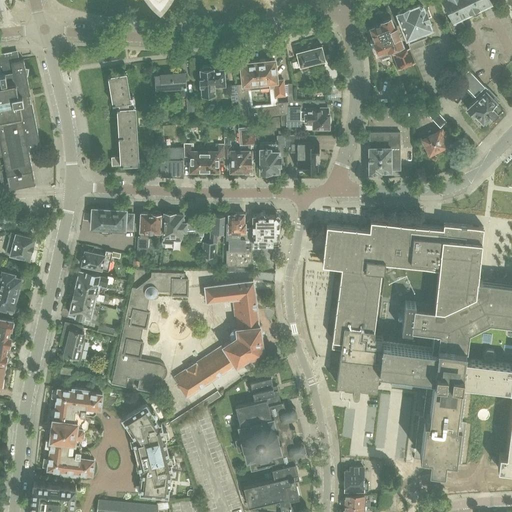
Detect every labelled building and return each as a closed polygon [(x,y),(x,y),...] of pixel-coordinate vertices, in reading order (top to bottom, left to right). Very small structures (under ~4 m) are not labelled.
[(469,11),(469,13),(472,15),(473,15),(475,15),(478,13),(479,12),(480,11),(480,10),(480,8),(479,6),(490,1),(488,0),(444,0),(454,18),(449,21),(454,31),(464,27),(460,16),(469,11)] [(408,42),(410,47),(411,51),(426,45),(422,37),(427,35),(425,29),(432,26),(429,19),(430,19),(426,9),(425,9),(424,6),(420,4),(410,7),(408,8),(406,7),(401,8),(400,11),(399,11),(410,41),(408,42)] [(388,50),(393,48),(397,56),(395,57),(399,67),(415,61),(411,51),(410,47),(406,49),(397,26),(395,26),(391,16),(389,14),(383,17),(382,20),(381,20),(382,21),(370,26),(371,27),(368,28),(371,35),(373,34),(375,40),(374,40),(378,52),(379,51),(382,57),(390,54),(388,50)] [(324,55),(322,44),(297,51),(300,66),(324,59),(329,77),(337,75),(331,53),(324,55)] [(2,83),(2,85),(0,85),(0,155),(3,155),(7,174),(9,186),(35,181),(30,158),(29,149),(41,147),(23,59),(18,60),(17,53),(0,56),(0,78),(1,83),(2,83)] [(260,59),(259,61),(258,61),(261,89),(269,88),(271,103),(262,104),(263,116),(281,114),(287,113),(288,113),(289,101),(277,102),(276,96),(285,95),(284,79),(276,80),(274,59),(266,60),(264,58),(260,59)] [(238,104),(239,109),(240,118),(263,116),(262,104),(253,104),(252,89),(261,89),(258,61),(241,62),(243,83),(237,84),(238,104)] [(225,84),(224,68),(214,68),(214,66),(212,66),(210,65),(204,65),(203,67),(201,67),(201,77),(199,77),(200,84),(202,84),(203,94),(215,93),(215,84),(225,84)] [(477,92),(480,96),(468,108),(478,119),(480,117),(486,123),(502,107),(498,102),(500,100),(488,88),(477,76),(469,68),(459,78),(475,94),(477,92)] [(187,95),(185,72),(170,74),(170,71),(163,72),(164,74),(154,75),(155,89),(181,87),(182,95),(187,95)] [(119,108),(122,155),(112,156),(113,164),(124,164),(124,163),(136,162),(133,106),(129,106),(124,73),(111,75),(111,74),(109,75),(109,76),(110,76),(114,102),(113,102),(114,104),(117,103),(120,102),(120,106),(118,106),(118,108),(119,108)] [(238,104),(237,84),(229,85),(231,105),(238,104)] [(407,97),(404,90),(393,95),(396,102),(407,97)] [(196,109),(195,98),(187,98),(188,110),(196,109)] [(302,99),(295,99),(289,99),(289,101),(288,113),(287,113),(281,114),(281,124),(301,124),(301,121),(305,121),(305,125),(312,125),(312,128),(330,129),(330,124),(330,123),(331,122),(331,121),(331,120),(332,119),(332,118),(331,117),(331,115),(331,114),(330,113),(330,112),(330,107),(320,106),(319,108),(314,108),(306,108),(306,110),(302,110),(302,99)] [(447,120),(434,106),(428,111),(441,126),(447,120)] [(280,126),(279,116),(269,117),(269,127),(280,126)] [(225,142),(225,155),(225,156),(232,156),(232,171),(234,171),(234,173),(245,172),(245,171),(252,170),(252,156),(251,156),(251,150),(251,143),(257,143),(255,128),(242,128),(242,144),(241,144),(241,150),(232,150),(232,143),(231,136),(225,136),(225,142)] [(443,128),(440,130),(423,137),(430,152),(449,144),(445,135),(447,134),(445,129),(444,130),(443,128)] [(401,132),(370,132),(370,146),(370,171),(373,171),(374,172),(375,172),(376,172),(377,172),(378,172),(379,171),(401,171),(401,146),(401,132)] [(286,154),(286,148),(284,136),(284,134),(278,134),(278,141),(270,142),(261,142),(261,147),(260,147),(261,170),(262,170),(262,171),(264,173),(268,173),(270,170),(271,170),(280,170),(279,163),(281,163),(281,154),(286,154)] [(291,151),(298,151),(298,170),(306,170),(306,172),(316,172),(316,170),(318,170),(318,162),(320,162),(320,142),(312,142),(312,141),(302,141),(302,142),(300,142),(300,135),(284,136),(286,148),(291,148),(291,151)] [(219,156),(225,155),(225,142),(216,143),(217,147),(212,147),(212,150),(205,150),(205,170),(213,170),(213,171),(213,172),(213,173),(214,173),(215,174),(216,174),(217,173),(218,173),(219,172),(219,171),(219,156)] [(191,171),(205,170),(205,150),(198,150),(198,147),(193,147),(193,143),(184,143),(184,147),(185,156),(191,156),(191,171)] [(185,158),(185,156),(184,147),(164,147),(165,161),(160,161),(160,176),(183,176),(183,159),(185,158)] [(101,230),(110,230),(118,231),(118,239),(132,240),(132,228),(133,228),(133,218),(126,218),(126,209),(93,208),(93,213),(91,213),(91,214),(90,215),(89,217),(89,218),(90,219),(91,220),(92,221),(92,226),(101,227),(101,230)] [(16,209),(8,210),(10,223),(18,222),(16,209)] [(0,224),(10,223),(8,210),(0,210),(0,224)] [(140,229),(141,229),(141,236),(138,236),(137,252),(148,253),(149,237),(151,235),(160,236),(160,231),(161,212),(159,210),(155,210),(153,211),(152,211),(152,212),(149,212),(149,211),(141,211),(140,229)] [(167,212),(165,212),(165,217),(164,217),(164,219),(165,219),(165,225),(162,225),(161,242),(173,243),(173,239),(181,240),(182,235),(186,235),(186,231),(194,231),(194,234),(204,234),(205,222),(184,221),(184,216),(183,216),(183,214),(176,213),(174,213),(172,211),(169,211),(167,212)] [(230,213),(229,213),(228,213),(227,214),(227,215),(227,225),(230,225),(229,233),(227,233),(227,239),(226,250),(225,250),(225,263),(226,263),(226,265),(222,265),(221,270),(224,270),(224,267),(236,267),(236,263),(252,264),(252,227),(246,227),(247,222),(245,221),(245,212),(236,212),(236,213),(230,213)] [(254,244),(267,244),(267,214),(266,214),(265,212),(260,212),(259,215),(254,215),(254,244)] [(276,215),(267,214),(267,244),(279,244),(280,237),(280,218),(282,216),(278,213),(276,215)] [(211,214),(210,241),(204,241),(203,255),(215,255),(215,242),(217,242),(218,231),(224,231),(225,215),(211,214)] [(511,283),(478,279),(483,226),(444,222),(443,227),(371,219),(370,229),(327,224),(325,246),(323,264),(342,266),(332,346),(342,348),(337,383),(353,385),(353,390),(353,392),(353,393),(354,394),(355,394),(357,394),(358,393),(359,392),(360,385),(377,388),(379,369),(392,371),(390,385),(412,387),(414,374),(428,375),(423,416),(419,416),(414,458),(429,460),(428,466),(444,468),(445,462),(460,464),(466,422),(462,421),(467,380),(509,386),(510,380),(511,380),(511,404),(505,453),(499,452),(497,467),(511,469),(511,283)] [(31,251),(35,237),(16,233),(10,232),(5,252),(10,253),(10,254),(12,254),(12,256),(17,257),(17,256),(29,259),(29,258),(31,257),(32,252),(31,251)] [(105,253),(85,248),(83,255),(81,257),(80,261),(81,263),(81,264),(108,270),(111,256),(120,258),(121,253),(106,249),(105,253)] [(0,288),(17,293),(19,283),(21,283),(22,283),(23,281),(24,280),(24,278),(23,277),(23,276),(21,275),(0,270),(0,274),(1,275),(0,277),(0,288)] [(76,284),(76,286),(104,293),(105,287),(111,288),(114,276),(108,275),(107,277),(99,275),(99,274),(87,271),(87,272),(79,270),(78,277),(77,277),(75,277),(74,282),(75,283),(76,284)] [(137,388),(153,391),(156,378),(158,378),(161,377),(163,375),(164,373),(165,371),(164,368),(163,366),(161,364),(159,363),(138,359),(138,356),(140,356),(143,341),(140,340),(143,326),(146,327),(149,312),(146,311),(149,297),(150,297),(152,297),(153,297),(154,299),(158,296),(157,294),(157,293),(158,291),(158,290),(172,290),(172,294),(187,294),(188,278),(184,278),(184,272),(151,271),(151,276),(136,287),(132,286),(127,309),(125,318),(112,382),(111,382),(111,383),(126,386),(128,376),(139,379),(137,388)] [(258,324),(254,279),(206,285),(207,300),(234,297),(237,326),(235,327),(233,328),(232,330),(231,332),(231,334),(231,336),(232,338),(193,364),(192,362),(189,364),(190,366),(174,376),(178,381),(177,381),(178,383),(185,393),(186,395),(187,394),(236,362),(237,363),(249,355),(264,353),(261,324),(258,324)] [(76,286),(73,298),(98,304),(100,298),(108,300),(110,294),(104,293),(76,286)] [(14,304),(17,293),(0,288),(0,307),(13,310),(14,310),(15,310),(17,309),(17,307),(17,306),(16,305),(16,304),(14,304)] [(99,304),(98,304),(73,298),(72,300),(70,300),(70,304),(71,305),(69,313),(76,314),(84,316),(89,317),(89,320),(95,322),(94,323),(101,324),(102,320),(98,319),(99,313),(97,313),(99,304)] [(0,334),(8,336),(9,329),(11,329),(11,327),(13,326),(14,323),(12,321),(12,320),(0,317),(0,334)] [(65,322),(62,333),(69,335),(64,353),(81,357),(83,357),(84,350),(83,349),(83,346),(80,346),(84,332),(81,331),(83,325),(76,323),(76,324),(65,322)] [(117,329),(98,324),(97,331),(116,335),(117,329)] [(0,348),(5,349),(6,344),(8,345),(10,336),(8,336),(0,334),(0,348)] [(60,372),(72,374),(73,367),(61,365),(60,372)] [(285,407),(284,401),(281,401),(280,395),(278,384),(274,385),(272,376),(251,381),(255,400),(236,405),(241,424),(238,425),(241,437),(236,438),(238,450),(244,449),(247,461),(250,460),(252,469),(272,464),(272,468),(275,478),(244,485),(249,505),(279,498),(282,509),(287,507),(288,511),(291,511),(295,511),(294,506),(292,506),(290,500),(300,497),(296,480),(300,479),(298,473),(298,472),(296,462),(298,462),(297,455),(305,453),(306,451),(304,442),(301,441),(294,442),(289,420),(296,418),(298,416),(296,407),(293,405),(285,407)] [(91,453),(89,450),(81,449),(81,444),(79,442),(80,436),(81,436),(83,435),(84,429),(82,427),(81,427),(82,421),(85,419),(85,414),(93,415),(96,413),(97,408),(100,409),(102,393),(88,391),(88,389),(73,387),(72,389),(58,387),(54,417),(53,417),(50,438),(51,439),(48,468),(62,470),(62,472),(77,474),(78,472),(92,474),(94,458),(90,458),(91,453)] [(169,422),(172,427),(208,403),(221,395),(218,391),(169,422)] [(151,411),(146,403),(123,418),(123,419),(127,416),(129,420),(128,423),(126,424),(131,433),(133,432),(133,434),(134,437),(133,438),(133,439),(136,438),(137,444),(133,445),(138,463),(142,462),(143,468),(140,469),(140,470),(142,470),(142,472),(143,475),(141,475),(140,485),(143,485),(145,488),(145,492),(140,491),(140,492),(168,495),(169,485),(168,485),(167,483),(167,480),(169,479),(170,471),(172,470),(163,430),(161,423),(159,423),(154,416),(154,417),(152,416),(150,414),(151,412),(151,411)] [(363,482),(364,466),(350,466),(350,470),(345,470),(345,482),(344,483),(344,486),(345,487),(345,489),(368,489),(368,482),(363,482)] [(30,511),(72,511),(76,486),(33,482),(30,511)] [(396,510),(397,499),(398,487),(381,486),(379,508),(396,510)] [(344,504),(345,504),(363,505),(364,499),(366,499),(366,494),(346,493),(346,496),(344,496),(344,504)] [(108,511),(109,500),(98,499),(96,511),(108,511)] [(108,511),(116,511),(117,500),(109,500),(108,511)] [(124,511),(124,501),(117,500),(116,511),(124,511)] [(124,511),(132,511),(132,502),(124,501),(124,511)] [(149,511),(149,504),(139,503),(139,511),(149,511)]
